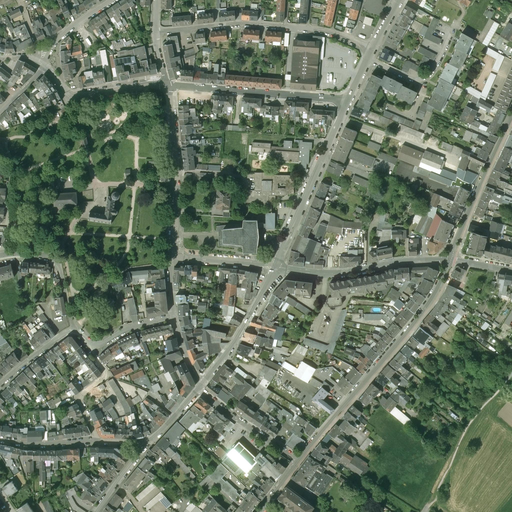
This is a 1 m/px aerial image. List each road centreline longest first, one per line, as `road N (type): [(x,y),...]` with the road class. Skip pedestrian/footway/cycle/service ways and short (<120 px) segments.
road 1 (residential): [(298,460),(416,321),(451,260)]
road 2 (residential): [(156,31),(283,27),(323,31),(371,50)]
road 3 (residential): [(347,101),(274,269)]
road 4 (residential): [(347,101),(166,85)]
road 5 (residential): [(451,260),(326,273),(274,269)]
road 6 (residential): [(166,85),(176,168),(170,262)]
road 7 (residential): [(451,260),(511,115)]
road 8 (track): [(511,376),(465,429),(428,506)]
road 9 (residential): [(274,269),(200,387)]
road 10 (residential): [(45,66),(68,97),(166,85)]
road 11 (residential): [(0,255),(56,259),(75,330)]
road 12 (residential): [(366,60),(422,79),(457,21)]
road 13 (residential): [(200,387),(298,460)]
